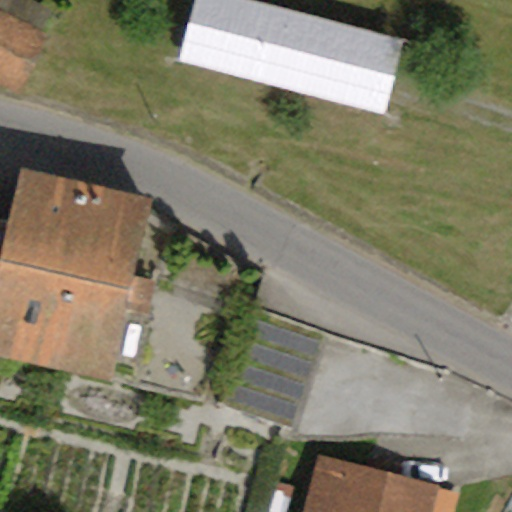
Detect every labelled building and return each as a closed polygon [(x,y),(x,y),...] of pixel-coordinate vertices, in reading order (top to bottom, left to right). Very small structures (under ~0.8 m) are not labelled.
[(405,38),(242,0),(193,0),(179,62),(388,111),(405,38)] [(46,38),(0,16),(0,84),(20,93),(46,38)] [(154,204),(20,175),(0,267),(0,362),(114,387),(154,204)] [(229,393),(295,416),(326,328),(260,305),(229,393)] [(433,511),(438,490),(315,462),(303,511),(433,511)]
